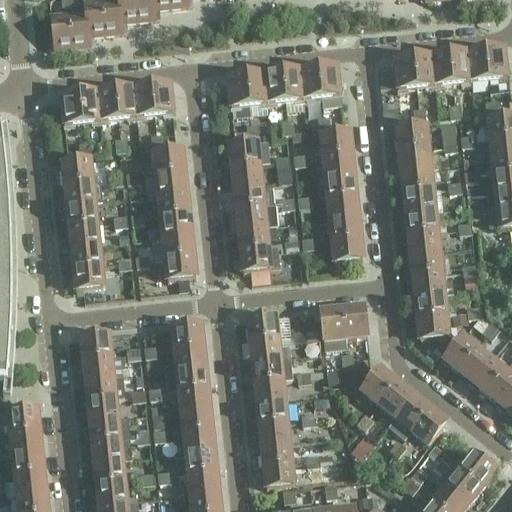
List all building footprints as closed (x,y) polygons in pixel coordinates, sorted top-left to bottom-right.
[(138,26),(135,0),(117,0),(118,5),(119,5),(122,34),(127,33),(126,28),(138,26)] [(155,20),(152,0),(135,0),(138,26),(160,24),(160,20),(155,20)] [(171,13),(169,0),(152,0),(155,20),(160,20),(159,14),(171,13)] [(187,7),(186,0),(169,0),(171,13),(193,10),(192,6),(187,7)] [(479,10),(477,0),(460,0),(461,6),(456,7),(456,10),(457,13),(475,11),(479,10)] [(496,2),(495,0),(477,0),(479,10),(482,10),(500,8),(500,5),(500,1),(496,2)] [(119,5),(118,5),(117,5),(117,9),(102,10),(105,40),(127,38),(127,33),(122,34),(119,5)] [(105,40),(102,10),(88,12),(87,8),(85,8),(84,8),(85,18),(86,18),(89,47),(94,47),(93,41),(105,40)] [(89,47),(86,18),(85,18),(84,18),(84,23),(70,24),(73,54),(75,53),(95,51),(94,49),(94,47),(89,47)] [(73,54),(70,24),(55,26),(55,21),(51,22),(54,49),(50,49),(51,53),(51,56),(69,54),(73,54)] [(508,86),(505,62),(508,62),(507,57),(506,53),(499,54),(500,56),(486,58),(489,86),(498,85),(498,87),(508,86)] [(471,90),(468,57),(462,58),(462,60),(450,62),(453,90),(462,89),(463,91),(471,90)] [(489,86),(486,58),(474,59),(474,57),(468,57),(471,90),(480,89),(480,87),(489,86)] [(453,90),(450,62),(438,63),(438,60),(432,61),(435,94),(444,93),(444,91),(453,90)] [(435,94),(432,61),(426,62),(426,64),(414,65),(417,94),(426,93),(427,95),(435,94)] [(417,94),(414,65),(400,67),(400,65),(393,65),(394,70),(394,74),(396,73),(399,98),(408,97),(408,95),(417,94)] [(341,104),(338,80),(340,80),(340,75),(340,71),(333,72),(333,74),(319,76),(322,104),(331,103),(332,105),(341,104)] [(322,104),(319,76),(307,77),(307,74),(301,75),(304,108),(313,107),(313,105),(322,104)] [(304,108),(301,75),(295,76),(295,78),(283,79),(286,108),(295,107),(296,109),(304,108)] [(286,108),(283,79),(271,81),(271,78),(265,79),(269,112),(277,111),(277,109),(286,108)] [(269,112),(265,79),(259,79),(259,82),(247,83),(250,112),(260,111),(260,113),(269,112)] [(250,112),(247,83),(234,85),(233,82),(226,83),(227,87),(227,91),(229,91),(232,116),(241,115),(241,113),(250,112)] [(174,122),(171,97),(173,97),(173,93),(173,89),(165,90),(166,92),(152,93),(155,122),(164,121),(165,123),(174,122)] [(155,122),(152,93),(140,95),(140,92),(134,93),(137,126),(146,125),(146,123),(155,122)] [(137,126),(134,93),(128,93),(128,96),(116,97),(119,125),(128,124),(129,127),(137,126)] [(101,130),(98,96),(92,97),(92,100),(80,101),(83,129),(93,128),(93,130),(101,130)] [(119,125),(116,97),(104,98),(104,96),(98,96),(101,130),(110,129),(110,126),(119,125)] [(83,129),(80,101),(67,102),(66,100),(59,101),(60,105),(60,109),(62,109),(65,134),(74,133),(74,130),(83,129)] [(511,143),(511,122),(511,124),(493,126),(487,127),(488,136),(490,136),(491,145),(511,143)] [(9,356),(8,385),(5,385),(3,403),(6,403),(11,404),(15,359),(16,335),(17,272),(16,223),(13,181),(9,146),(7,131),(2,133),(2,135),(3,139),(4,151),(7,176),(8,192),(9,208),(10,223),(11,238),(11,253),(12,267),(12,290),(12,297),(11,326),(10,341),(9,356)] [(4,151),(2,135),(2,133),(0,133),(0,208),(9,208),(8,192),(7,176),(4,151)] [(428,155),(426,133),(403,136),(400,136),(398,136),(400,158),(428,155)] [(352,161),(350,139),(347,140),(345,140),(322,142),(324,164),(352,161)] [(511,143),(491,145),(492,154),(490,155),(491,163),(511,161),(511,143)] [(257,151),(257,149),(236,152),(233,152),(230,152),(233,174),(259,171),(269,170),(267,150),(257,151)] [(430,176),(428,155),(400,158),(402,179),(430,176)] [(185,179),(183,157),(180,157),(178,158),(154,160),(157,182),(185,179)] [(354,182),(352,161),(324,164),(326,185),(354,182)] [(511,179),(511,161),(491,163),(492,172),(494,172),(495,181),(511,179)] [(92,189),(90,167),(87,167),(66,170),(63,170),(66,192),(92,189)] [(262,192),(259,171),(233,174),(235,195),(262,192)] [(433,196),(430,176),(402,179),(405,199),(433,196)] [(187,200),(185,179),(157,182),(159,203),(187,200)] [(511,179),(495,181),(496,190),(494,190),(495,199),(497,199),(511,197),(511,179)] [(357,203),(354,182),(326,185),(328,206),(357,203)] [(95,210),(92,189),(66,192),(68,213),(95,210)] [(264,213),(262,192),(235,195),(237,216),(264,213)] [(435,217),(433,196),(405,199),(407,220),(435,217)] [(511,215),(511,197),(497,199),(495,199),(496,208),(498,207),(499,217),(511,215)] [(189,220),(187,200),(159,203),(161,223),(189,220)] [(359,224),(357,203),(328,206),(331,227),(359,224)] [(10,223),(9,208),(0,208),(0,238),(11,238),(10,223)] [(97,231),(95,210),(68,213),(70,233),(97,231)] [(266,234),(264,213),(237,216),(239,236),(266,234)] [(511,215),(499,217),(500,226),(498,226),(499,236),(511,234),(511,215)] [(437,238),(435,217),(407,220),(409,241),(437,238)] [(192,241),(189,220),(161,223),(164,244),(192,241)] [(361,245),(359,224),(331,227),(333,248),(361,245)] [(99,251),(97,231),(70,233),(72,254),(99,251)] [(268,255),(266,234),(239,236),(242,257),(268,255)] [(11,253),(11,238),(0,238),(0,267),(12,267),(11,253)] [(126,238),(119,239),(120,249),(127,248),(126,238)] [(439,259),(437,238),(409,241),(411,262),(439,259)] [(194,262),(192,241),(164,244),(166,265),(194,262)] [(166,265),(164,244),(153,246),(155,266),(166,265)] [(363,266),(361,245),(333,248),(335,269),(357,267),(360,267),(363,266)] [(101,272),(99,251),(72,254),(75,275),(101,272)] [(247,279),(250,278),(271,276),(280,275),(278,254),(268,255),(242,257),(244,279),(247,279)] [(443,259),(439,259),(411,262),(414,283),(442,280),(446,280),(443,259)] [(196,284),(194,262),(166,265),(168,287),(178,286),(189,285),(190,285),(193,284),(196,284)] [(12,290),(12,267),(0,267),(0,296),(12,297),(12,290)] [(104,294),(101,272),(75,275),(77,297),(80,297),(84,296),(104,294)] [(272,289),(271,276),(250,278),(252,291),(272,289)] [(444,301),(442,280),(414,283),(416,304),(444,301)] [(189,285),(178,286),(179,299),(191,298),(189,285)] [(0,326),(11,326),(12,297),(0,296),(0,326)] [(454,300),(444,301),(446,322),(456,321),(454,300)] [(446,322),(444,301),(416,304),(418,325),(446,322)] [(365,318),(365,314),(343,316),(346,345),(368,342),(365,318)] [(346,345),(343,316),(321,319),(322,321),(324,347),(346,345)] [(450,322),(451,330),(468,328),(467,320),(450,322)] [(286,322),(276,324),(278,345),(289,344),(286,322)] [(448,343),(446,322),(418,325),(420,346),(423,346),(441,344),(448,343)] [(278,345),(276,324),(253,326),(249,326),(251,348),(278,345)] [(490,330),(480,324),(474,331),(483,338),(490,330)] [(10,341),(11,326),(0,326),(0,355),(9,356),(10,341)] [(488,342),(495,334),(490,330),(483,338),(488,342)] [(204,353),(201,331),(198,332),(173,334),(176,356),(204,353)] [(493,346),(500,338),(495,334),(488,342),(493,346)] [(111,363),(109,341),(85,344),(82,344),(84,366),(111,363)] [(460,378),(477,355),(470,350),(472,348),(464,342),(449,361),(447,360),(446,361),(444,364),(442,366),(447,371),(449,369),(460,378)] [(279,352),(278,345),(251,348),(253,363),(254,369),(280,366),(288,365),(286,351),(279,352)] [(318,348),(313,349),(314,353),(307,353),(308,363),(315,362),(320,362),(318,348)] [(206,374),(204,353),(176,356),(178,377),(206,374)] [(8,385),(9,356),(0,355),(0,384),(5,385),(8,385)] [(472,391),(493,365),(486,360),(485,361),(477,355),(460,378),(462,380),(469,385),(467,387),(472,391)] [(113,384),(111,363),(84,366),(86,387),(113,384)] [(369,363),(360,364),(361,378),(371,377),(369,363)] [(288,365),(280,366),(254,369),(256,390),(283,387),(282,385),(290,385),(288,365)] [(488,400),(506,378),(498,372),(500,370),(493,365),(472,391),(477,395),(478,393),(488,400)] [(351,390),(349,371),(344,372),(327,373),(329,393),(351,390)] [(208,395),(206,374),(178,377),(180,398),(208,395)] [(379,411),(397,389),(380,376),(378,378),(376,381),(363,398),(379,411)] [(500,414),(511,398),(511,383),(506,378),(488,400),(497,408),(495,410),(500,414)] [(115,405),(113,384),(86,387),(89,407),(115,405)] [(285,408),(283,387),(256,390),(258,411),(285,408)] [(396,424),(414,402),(397,389),(379,411),(396,424)] [(210,416),(208,395),(180,398),(182,419),(210,416)] [(511,419),(511,398),(500,414),(505,417),(507,415),(511,419)] [(412,438),(430,416),(414,402),(396,424),(390,432),(406,445),(412,438)] [(118,425),(115,405),(89,407),(91,428),(118,425)] [(287,429),(285,408),(258,411),(260,432),(287,429)] [(40,438),(37,416),(34,416),(9,419),(12,441),(40,438)] [(213,437),(210,416),(182,419),(184,439),(213,437)] [(445,431),(447,429),(430,416),(412,438),(406,445),(421,457),(427,450),(429,451),(445,431)] [(363,432),(370,423),(367,420),(359,429),(363,432)] [(366,435),(374,426),(370,423),(363,432),(366,435)] [(120,446),(118,425),(91,428),(93,449),(120,446)] [(289,450),(287,429),(260,432),(262,452),(289,450)] [(215,457),(213,437),(184,439),(187,460),(215,457)] [(42,458),(40,438),(12,441),(14,461),(42,458)] [(374,451),(364,442),(351,458),(362,466),(374,451)] [(122,467),(120,446),(93,449),(95,470),(122,467)] [(395,458),(403,449),(399,446),(392,455),(395,458)] [(399,462),(407,452),(403,449),(395,458),(399,462)] [(292,470),(289,450),(262,452),(265,473),(292,470)] [(444,458),(437,451),(433,456),(441,462),(444,458)] [(441,462),(433,456),(429,461),(437,467),(441,462)] [(217,478),(215,457),(187,460),(189,481),(217,478)] [(44,479),(42,458),(14,461),(16,482),(44,479)] [(493,476),(473,460),(460,477),(482,495),(495,478),(493,476)] [(124,488),(122,467),(95,470),(98,491),(124,488)] [(294,492),(292,470),(265,473),(267,495),(270,495),(274,494),(294,492)] [(482,495),(460,477),(446,494),(469,511),(482,495)] [(219,499),(217,478),(189,481),(191,502),(219,499)] [(46,500),(44,479),(16,482),(18,503),(46,500)] [(418,490),(410,484),(407,489),(414,495),(418,490)] [(127,509),(124,488),(98,491),(100,511),(127,509)] [(414,495),(407,489),(403,493),(411,500),(414,495)] [(468,511),(469,511),(446,494),(433,510),(435,511),(468,511)] [(220,511),(219,499),(191,502),(192,511),(220,511)] [(47,511),(46,500),(18,503),(19,511),(47,511)] [(279,510),(278,502),(268,503),(269,511),(279,510)] [(366,511),(369,511),(368,502),(359,503),(359,511),(366,511)]
